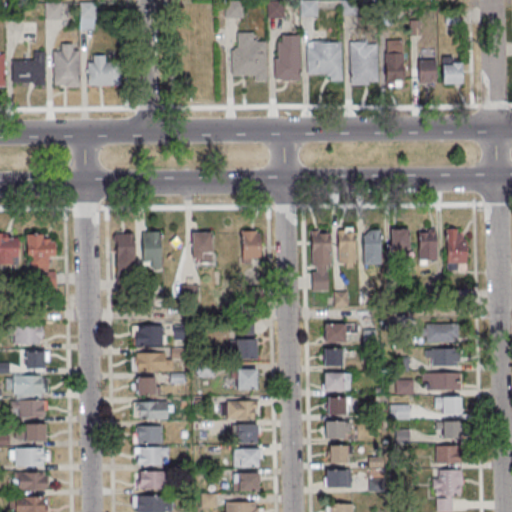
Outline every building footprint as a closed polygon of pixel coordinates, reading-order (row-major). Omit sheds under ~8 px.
[(95,30),(95,3),(80,3),(80,30),(95,30)] [(266,81),(266,42),(254,42),(254,32),(236,33),(236,49),(230,49),(230,75),(251,75),(251,81),(266,81)] [(299,81),(299,35),(274,35),(274,81),(299,81)] [(403,81),(403,40),(384,40),(384,81),(403,81)] [(306,42),(306,74),(326,74),(326,81),(341,81),(341,42),(306,42)] [(79,86),(79,43),(60,43),(60,51),(52,51),(52,86),(79,86)] [(349,44),(349,84),(377,84),(377,44),(349,44)] [(12,84),(45,84),(45,52),(34,52),(34,60),(12,60),(12,84)] [(120,85),(120,65),(109,65),(109,56),(86,56),(86,85),(120,85)] [(417,82),(435,82),(435,58),(417,58),(417,82)] [(442,83),(461,83),(461,60),(442,60),(442,83)] [(408,228),(388,228),(388,250),(408,250),(408,228)] [(337,267),(355,267),(355,229),(337,229),(337,267)] [(380,229),(362,229),(362,264),(380,264),(380,229)] [(260,230),(241,230),(241,262),(260,262),(260,230)] [(310,291),(329,291),(329,230),(310,230),(310,291)] [(436,259),(436,230),(417,230),(417,259),(436,259)] [(466,230),(445,230),(445,271),(466,271),(466,230)] [(160,231),(141,231),(141,265),(160,265),(160,231)] [(191,261),(211,261),(211,231),(191,231),(191,261)] [(18,233),(0,232),(0,264),(18,264),(18,233)] [(116,233),(116,277),(133,277),(133,233),(116,233)] [(27,234),(27,269),(40,269),(40,279),(53,279),(53,234),(27,234)] [(345,342),(345,323),(324,323),(324,342),(345,342)] [(424,324),(424,343),(460,343),(460,324),(424,324)] [(41,344),(41,326),(12,326),(12,344),(41,344)] [(163,326),(133,326),(133,346),(163,346),(163,326)] [(235,358),(256,358),(256,338),(235,338),(235,358)] [(342,348),(323,348),(323,365),(342,365),(342,348)] [(460,366),(460,349),(425,349),(425,366),(460,366)] [(46,351),(24,351),(24,368),(46,368),(46,351)] [(131,353),(131,371),(169,371),(169,353),(131,353)] [(233,389),(256,389),(256,369),(233,369),(233,389)] [(348,391),(348,371),(322,371),(322,391),(348,391)] [(460,373),(421,373),(421,390),(460,390),(460,373)] [(6,375),(6,396),(45,396),(45,375),(6,375)] [(135,395),(155,395),(155,377),(135,377),(135,395)] [(411,394),(411,380),(396,380),(395,393),(411,394)] [(345,414),(345,396),(325,396),(325,414),(345,414)] [(435,414),(460,414),(460,396),(435,396),(435,414)] [(44,417),(44,400),(12,400),(12,417),(44,417)] [(256,417),(256,400),(224,400),(224,417),(256,417)] [(168,401),(133,401),(133,419),(168,419),(168,401)] [(408,404),(390,404),(390,419),(408,419),(408,404)] [(344,420),(323,420),(323,438),(344,438),(344,420)] [(438,420),(438,438),(463,438),(463,420),(438,420)] [(45,424),(16,424),(16,441),(45,441),(45,424)] [(257,424),(233,424),(233,442),(257,442),(257,424)] [(136,443),(161,443),(161,425),(136,425),(136,443)] [(347,445),(326,444),(326,462),(347,462),(347,445)] [(135,446),(135,464),(166,464),(166,446),(135,446)] [(435,463),(460,464),(461,446),(435,446),(435,463)] [(48,465),(48,448),(10,448),(10,465),(48,465)] [(260,468),(260,449),(232,449),(232,468),(260,468)] [(325,487),(348,487),(348,469),(325,469),(325,487)] [(462,470),(436,470),(436,511),(451,511),(452,496),(462,496),(462,470)] [(164,488),(164,471),(135,471),(135,488),(164,488)] [(13,490),(46,490),(46,472),(13,472),(13,490)] [(259,474),(233,474),(233,492),(259,492),(259,474)] [(132,496),(132,511),(170,511),(171,495),(132,496)] [(214,506),(214,495),(202,495),(202,506),(214,506)] [(9,511),(45,511),(46,496),(10,496),(9,511)] [(226,502),(225,511),(260,511),(260,502),(226,502)] [(326,511),(352,511),(352,503),(326,503),(326,511)]
